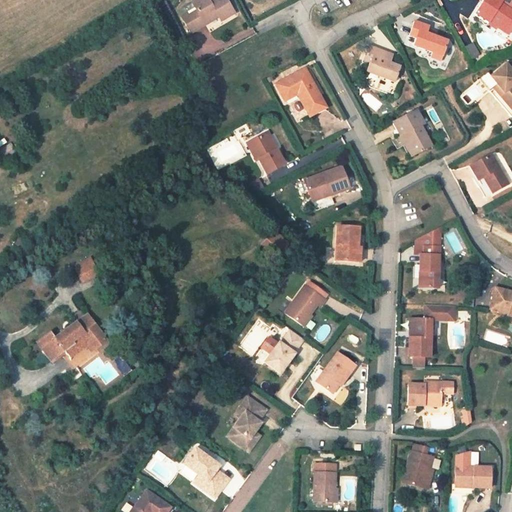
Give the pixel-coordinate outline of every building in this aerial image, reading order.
[(227,0),(211,0),(210,1),(209,0),(195,0),(192,3),(196,10),(189,15),(187,13),(181,17),(191,33),(205,24),(201,18),(214,10),(218,17),(220,21),(234,13),(227,0)] [(503,0),(502,0),(483,0),(475,14),(489,23),(491,20),(498,25),(510,32),(511,28),(511,10),(501,4),(503,0)] [(196,10),(192,3),(184,7),(187,13),(189,15),(196,10)] [(218,17),(214,10),(201,18),(205,24),(218,17)] [(498,25),(491,20),(489,23),(488,25),(495,29),(496,28),(498,25)] [(426,34),(428,30),(429,27),(414,21),(409,35),(416,38),(413,46),(432,52),(430,57),(441,61),(442,56),(448,41),(435,37),(426,34)] [(510,32),(498,25),(496,28),(508,35),(510,32)] [(400,67),(390,63),(392,57),(381,54),(382,51),(368,46),(363,60),(369,63),(366,71),(395,82),(400,67)] [(511,71),(506,64),(491,77),(497,85),(503,92),(500,95),(511,109),(511,71)] [(326,108),(305,68),(275,84),(284,101),(297,94),(309,117),(326,108)] [(503,92),(497,85),(494,88),(500,95),(503,92)] [(511,109),(500,95),(494,88),(489,91),(489,92),(511,117),(511,116),(511,109)] [(424,124),(416,109),(392,122),(400,137),(403,135),(414,156),(432,146),(421,126),(424,124)] [(274,146),(267,132),(250,141),(260,158),(258,159),(267,174),(284,165),(276,149),(274,151),(272,147),(274,146)] [(414,156),(403,135),(400,137),(398,138),(403,146),(404,145),(411,157),(414,156)] [(260,158),(250,141),(247,143),(256,160),(258,159),(260,158)] [(14,153),(9,144),(0,150),(0,156),(2,160),(14,153)] [(508,185),(490,154),(469,166),(478,180),(483,177),(484,179),(492,193),(508,185)] [(349,189),(341,167),(304,180),(311,202),(331,195),(349,189)] [(268,187),(261,177),(249,185),(258,193),(268,187)] [(492,193),(484,179),(483,177),(478,180),(478,181),(481,186),(478,188),(483,198),(492,193)] [(331,195),(311,202),(315,211),(334,204),(331,195)] [(359,227),(337,226),(335,261),(354,262),(356,247),(358,247),(359,227)] [(435,255),(436,229),(415,240),(414,254),(419,255),(419,264),(418,288),(437,288),(439,256),(435,255)] [(278,235),(275,231),(262,243),(273,254),(285,242),(278,235)] [(28,240),(25,234),(14,241),(17,247),(28,240)] [(287,241),(280,234),(278,235),(285,242),(287,241)] [(318,247),(310,241),(304,248),(312,254),(318,247)] [(90,259),(75,266),(76,268),(76,269),(92,262),(90,259)] [(98,274),(92,262),(76,269),(82,281),(98,274)] [(316,293),(304,285),(284,313),(302,325),(310,314),(317,305),(320,307),(325,300),(321,296),(316,293)] [(511,291),(495,288),(489,309),(507,314),(507,312),(511,313),(511,291)] [(454,309),(425,308),(424,319),(413,318),(412,337),(409,337),(408,357),(412,357),(424,357),(429,357),(430,332),(430,323),(434,323),(453,324),(454,309)] [(312,316),(310,314),(302,325),(304,327),(312,316)] [(90,320),(87,315),(76,323),(79,328),(90,320)] [(106,341),(90,320),(79,328),(76,323),(55,338),(50,332),(37,342),(51,360),(57,356),(64,351),(66,353),(67,355),(84,342),(88,340),(90,343),(95,349),(106,341)] [(304,340),(290,330),(280,343),(279,342),(264,362),(280,373),(304,340)] [(122,341),(118,336),(113,339),(117,344),(122,341)] [(95,349),(90,343),(88,340),(84,342),(86,345),(91,352),(95,349)] [(86,345),(84,342),(67,355),(69,358),(86,345)] [(355,366),(337,352),(315,382),(332,394),(338,385),(340,386),(355,366)] [(130,369),(120,355),(112,361),(123,374),(130,369)] [(424,357),(412,357),(411,368),(424,368),(424,357)] [(452,383),(424,382),(424,384),(408,384),(407,405),(423,406),(423,402),(441,402),(441,392),(452,392),(452,383)] [(265,411),(247,397),(238,409),(244,413),(240,418),(227,437),(248,452),(255,442),(250,439),(254,432),(261,423),(258,421),(265,411)] [(244,413),(238,409),(235,414),(240,418),(244,413)] [(470,414),(463,415),(463,418),(461,421),(464,427),(470,423),(470,414)] [(259,436),(254,432),(250,439),(255,442),(259,436)] [(425,455),(427,448),(414,444),(412,452),(411,451),(402,483),(427,489),(429,481),(427,480),(429,469),(433,457),(425,455)] [(204,455),(194,448),(182,464),(198,476),(197,478),(206,484),(202,489),(214,498),(228,479),(216,470),(219,466),(209,459),(204,455)] [(455,466),(469,467),(469,452),(456,456),(455,466)] [(334,503),(335,464),(315,463),(313,501),(334,503)] [(469,467),(455,466),(454,483),(472,484),(472,487),(490,488),(491,468),(469,467)] [(206,484),(197,478),(193,483),(202,489),(206,484)] [(166,511),(170,507),(146,490),(130,511),(166,511)]
